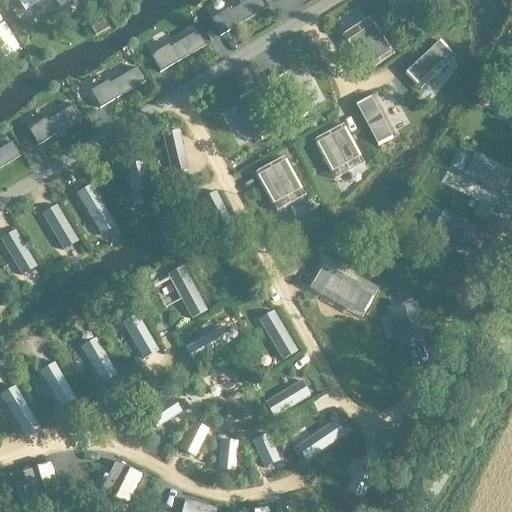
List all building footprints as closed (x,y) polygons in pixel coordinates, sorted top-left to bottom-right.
[(18,0),(25,11),(36,4),(37,6),(43,2),(43,0),(54,0),(60,8),(73,0),(18,0)] [(229,9),(210,20),(220,37),(265,10),(259,0),(249,0),(231,11),(229,9)] [(427,0),(390,0),(404,27),(433,12),(427,0)] [(0,18),(0,53),(4,59),(19,50),(0,18)] [(103,21),(90,28),(95,36),(107,29),(103,21)] [(374,24),(345,43),(363,70),(391,51),(374,24)] [(168,45),(149,57),(159,74),(205,46),(196,32),(170,48),(168,45)] [(298,47),(304,55),(324,43),(318,35),(298,47)] [(440,41),(404,74),(415,87),(451,53),(440,41)] [(108,81),(89,93),(99,110),(145,82),(137,68),(110,84),(108,81)] [(232,73),(208,82),(212,91),(235,82),(232,73)] [(285,73),(270,80),(292,122),(307,115),(285,73)] [(252,90),(237,98),(259,140),(274,132),(252,90)] [(503,106),(499,116),(511,122),(511,94),(509,93),(505,102),(504,102),(502,105),(503,106)] [(369,97),(354,105),(377,147),(391,139),(369,97)] [(46,119),(27,130),(37,147),(82,120),(74,106),(48,122),(46,119)] [(344,129),(315,145),(330,173),(359,157),(344,129)] [(188,171),(179,131),(163,135),(172,174),(188,171)] [(252,151),(259,161),(278,149),(271,139),(252,151)] [(0,169),(20,157),(11,143),(0,150),(0,169)] [(469,166),(464,176),(501,194),(511,172),(475,154),(471,162),(470,162),(468,166),(469,166)] [(284,160),(254,176),(271,205),(300,188),(284,160)] [(150,203),(143,163),(126,165),(133,206),(150,203)] [(208,178),(189,183),(192,193),(211,188),(208,178)] [(91,186),(76,194),(100,234),(115,225),(91,186)] [(235,228),(216,192),(201,200),(220,236),(235,228)] [(57,206),(42,215),(63,250),(78,241),(57,206)] [(486,206),(481,217),(488,220),(493,209),(486,206)] [(437,224),(432,234),(468,254),(480,232),(444,212),(439,221),(438,220),(436,224),(437,224)] [(15,231),(1,240),(22,275),(36,266),(15,231)] [(168,277),(192,319),(207,311),(183,268),(168,277)] [(320,268),(311,283),(363,313),(372,298),(320,268)] [(400,307),(390,309),(399,349),(423,344),(414,304),(404,306),(404,305),(400,306),(400,307)] [(283,360),(297,352),(274,313),(260,321),(283,360)] [(137,316),(123,325),(144,360),(158,351),(137,316)] [(221,329),(186,349),(194,364),(229,343),(221,329)] [(96,341),(82,350),(103,384),(117,375),(96,341)] [(55,365),(40,374),(61,409),(76,400),(55,365)] [(301,383),(265,404),(274,419),(310,397),(301,383)] [(16,389),(1,397),(22,432),(37,423),(16,389)] [(157,428),(181,413),(171,398),(148,414),(157,428)] [(401,422),(406,404),(397,401),(392,419),(401,422)] [(194,457),(208,432),(193,423),(179,448),(194,457)] [(279,460),(267,435),(251,442),(263,467),(279,460)] [(235,470),(237,442),(220,441),(218,469),(235,470)] [(51,463),(21,472),(30,503),(45,498),(45,499),(52,497),(51,496),(60,494),(51,463)] [(115,463),(101,491),(114,498),(114,499),(120,502),(121,501),(129,505),(143,477),(115,463)] [(184,500),(180,511),(216,511),(217,510),(184,500)]
